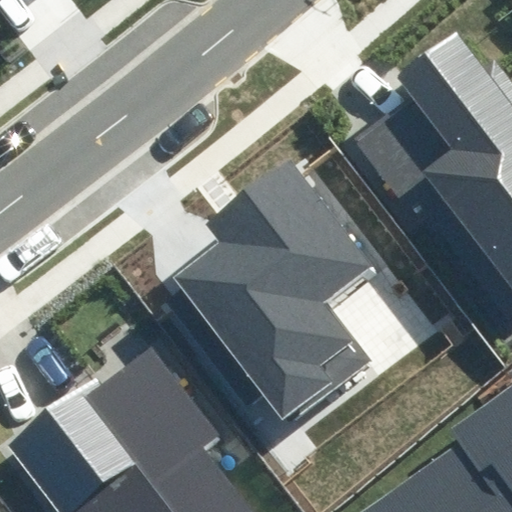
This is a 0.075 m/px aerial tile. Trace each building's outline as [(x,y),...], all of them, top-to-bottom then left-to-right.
[(511,282),(511,98),(458,27),(394,74),(409,95),(356,134),(411,207),(439,186),(511,282)] [(237,227),(170,273),(280,428),(374,362),(330,300),(377,266),(302,160),(227,213),(237,227)] [(173,511),(255,511),(207,449),(221,438),(150,346),(84,396),(173,511)] [(511,511),(511,383),(453,425),(463,440),(357,511),(511,511)] [(173,511),(84,396),(77,388),(6,443),(59,511),(173,511)]
